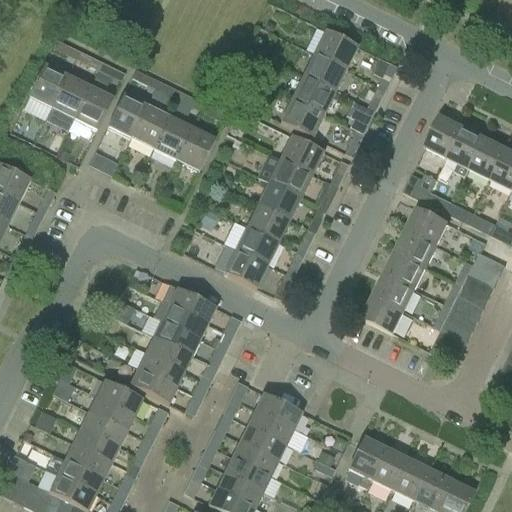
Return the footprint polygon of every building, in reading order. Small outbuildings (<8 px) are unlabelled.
[(264,32),(270,36),(274,28),(268,24),(264,32)] [(356,50),(324,34),(312,58),(344,74),(356,50)] [(66,59),(70,50),(56,43),(52,52),(66,59)] [(261,59),(265,51),(257,47),(253,55),(261,59)] [(89,70),(93,61),(78,54),(74,63),(89,70)] [(243,62),(255,68),(259,60),(246,54),(243,62)] [(301,80),(333,96),(344,74),(312,58),(301,80)] [(111,81),(115,72),(101,65),(97,74),(111,81)] [(397,70),(395,69),(388,66),(381,81),(390,85),(397,70)] [(51,112),(67,80),(43,69),(28,101),(51,112)] [(146,89),(150,80),(135,73),(131,82),(146,89)] [(73,123),(89,91),(67,80),(51,112),(73,123)] [(290,103),(322,119),(333,96),(301,80),(290,103)] [(168,100),(172,91),(158,84),(153,93),(168,100)] [(370,103),(379,107),(386,92),(377,88),(370,103)] [(89,91),(73,123),(96,135),(112,102),(89,91)] [(191,111),(195,102),(180,95),(176,104),(191,111)] [(122,98),(106,130),(130,142),(145,109),(122,98)] [(322,119),(290,103),(279,126),(311,141),(322,119)] [(213,122),(217,113),(203,106),(199,115),(213,122)] [(152,153),(168,120),(145,109),(130,142),(152,153)] [(360,109),(353,123),(367,130),(374,115),(360,109)] [(447,161),(462,130),(440,119),(425,150),(447,161)] [(174,164),(190,131),(168,120),(152,153),(174,164)] [(458,167),(454,175),(466,181),(470,172),(469,172),(485,141),(462,130),(447,161),(458,167)] [(190,131),(174,164),(198,176),(214,143),(190,131)] [(356,152),(363,137),(355,133),(348,148),(356,152)] [(311,178),(322,155),(290,139),(279,163),(311,178)] [(491,183),(506,152),(485,141),(469,172),(470,172),(491,183)] [(69,157),(59,152),(55,159),(65,164),(69,157)] [(511,193),(511,154),(506,152),(491,183),(511,193)] [(268,186),(300,201),(311,178),(279,163),(268,158),(256,181),(268,186)] [(99,175),(110,180),(117,167),(105,161),(99,175)] [(332,179),(341,184),(348,169),(339,164),(332,179)] [(31,183),(0,168),(0,197),(19,207),(31,183)] [(230,192),(233,185),(231,179),(224,175),(219,187),(230,192)] [(412,178),(403,195),(402,196),(416,202),(421,191),(418,190),(422,183),(412,178)] [(337,191),(323,185),(316,200),(329,206),(337,191)] [(256,208),(289,224),(300,201),(268,186),(256,208)] [(48,211),(55,196),(47,192),(39,206),(48,211)] [(443,202),(429,195),(424,206),(438,213),(443,202)] [(0,225),(8,229),(19,207),(0,197),(0,225)] [(465,213),(451,206),(446,217),(459,224),(465,213)] [(246,231),(277,246),(289,224),(256,208),(246,231)] [(318,229),(326,214),(317,210),(310,224),(318,229)] [(207,231),(215,216),(207,211),(206,213),(199,227),(207,231)] [(405,234),(436,250),(447,227),(416,212),(405,234)] [(37,233),(44,219),(36,214),(28,229),(37,233)] [(468,228),(482,235),(487,224),(473,217),(468,228)] [(496,229),(495,228),(490,239),(503,245),(509,234),(496,228),(496,229)] [(235,253),(266,269),(277,246),(246,231),(235,253)] [(307,251),(315,237),(306,232),(299,247),(307,251)] [(395,256),(425,271),(436,250),(405,234),(395,256)] [(26,256),(33,241),(24,237),(17,252),(26,256)] [(266,269),(235,253),(223,277),(255,292),(266,269)] [(296,274),(304,259),(295,255),(288,270),(296,274)] [(383,278),(414,293),(425,271),(395,256),(383,278)] [(500,280),(505,269),(479,256),(474,267),(500,280)] [(14,279),(22,264),(13,260),(6,275),(14,279)] [(500,280),(474,267),(468,278),(494,291),(500,280)] [(133,278),(142,282),(144,276),(136,272),(133,278)] [(285,296),(292,282),(284,278),(277,292),(285,296)] [(373,299),(404,315),(414,293),(383,278),(373,299)] [(494,291),(468,278),(463,289),(489,302),(494,291)] [(0,299),(3,301),(10,287),(2,283),(0,286),(0,299)] [(215,311),(177,292),(168,288),(160,305),(168,310),(169,309),(207,328),(215,311)] [(489,302),(463,289),(457,300),(483,313),(489,302)] [(404,315),(373,299),(361,322),(392,337),(404,315)] [(483,313),(457,300),(452,311),(478,324),(483,313)] [(161,325),(199,344),(207,328),(169,309),(168,310),(161,325)] [(478,324),(452,311),(447,321),(473,335),(478,324)] [(473,335),(447,321),(441,332),(467,345),(473,335)] [(153,341),(192,360),(199,344),(161,325),(153,341)] [(232,341),(238,330),(228,325),(222,336),(232,341)] [(467,345),(441,332),(436,344),(462,356),(467,345)] [(225,357),(230,345),(220,340),(214,352),(225,357)] [(192,360),(153,341),(145,356),(184,375),(192,360)] [(462,356),(436,344),(429,356),(455,369),(462,356)] [(137,372),(176,391),(184,375),(145,356),(137,372)] [(217,373),(222,361),(212,356),(207,368),(217,373)] [(65,366),(57,382),(60,383),(68,387),(75,371),(65,366)] [(500,377),(511,382),(511,368),(506,366),(500,377)] [(176,391),(137,372),(129,388),(168,408),(176,391)] [(209,388),(215,377),(204,372),(199,383),(209,388)] [(495,388),(511,396),(511,382),(500,377),(495,388)] [(142,403),(104,384),(96,401),(134,420),(142,403)] [(242,402),(248,390),(237,385),(232,397),(242,402)] [(201,404),(207,393),(197,388),(191,399),(201,404)] [(511,396),(495,388),(489,399),(511,410),(511,396)] [(255,415),(294,434),(302,417),(263,398),(255,415)] [(88,417),(126,436),(134,420),(96,401),(88,417)] [(234,417),(240,406),(229,401),(224,412),(234,417)] [(194,420),(199,409),(189,404),(183,415),(194,420)] [(247,430),(247,431),(286,450),(294,434),(255,415),(247,430)] [(159,432),(165,421),(154,416),(149,427),(159,432)] [(80,432),(81,433),(119,451),(126,436),(88,417),(80,432)] [(226,433),(232,422),(221,417),(216,428),(226,433)] [(239,446),(240,446),(278,465),(286,450),(247,431),(247,430),(239,446)] [(72,448),(111,467),(119,451),(81,433),(80,432),(72,448)] [(152,448),(157,437),(147,432),(141,443),(152,448)] [(24,436),(20,444),(27,448),(31,439),(24,436)] [(217,454),(222,442),(212,437),(206,448),(217,454)] [(348,444),(337,439),(332,451),(343,456),(348,444)] [(362,479),(358,488),(366,492),(371,483),(370,483),(385,452),(362,441),(347,471),(362,479)] [(231,462),(232,462),(270,481),(278,465),(240,446),(239,446),(231,462)] [(65,464),(103,483),(111,467),(72,448),(65,464)] [(144,464),(149,453),(139,448),(133,459),(144,464)] [(392,494),(407,463),(385,452),(370,483),(371,483),(392,494)] [(209,470),(214,459),(204,453),(198,465),(209,470)] [(321,455),(317,465),(322,467),(329,470),(333,461),(321,455)] [(14,458),(6,474),(14,478),(24,483),(28,485),(36,469),(14,458)] [(224,478),(263,497),(270,481),(232,462),(231,462),(224,478)] [(413,504),(429,474),(407,463),(392,494),(413,504)] [(57,480),(95,499),(103,483),(65,464),(57,480)] [(136,480),(142,469),(131,464),(125,475),(136,480)] [(201,486),(206,475),(196,469),(190,481),(201,486)] [(333,475),(327,471),(323,479),(330,482),(333,475)] [(4,473),(0,480),(0,497),(4,500),(14,478),(6,474),(4,473)] [(414,505),(410,511),(437,511),(451,485),(429,474),(413,504),(414,505)] [(4,500),(13,504),(24,483),(14,478),(4,500)] [(216,493),(253,511),(255,511),(263,497),(224,478),(216,493)] [(128,496),(134,485),(123,479),(118,491),(128,496)] [(88,511),(95,499),(57,480),(49,495),(54,498),(63,502),(74,507),(82,511),(88,511)] [(34,488),(28,485),(24,483),(13,504),(23,509),(34,488)] [(465,511),(474,496),(451,485),(437,511),(465,511)] [(193,502),(198,491),(188,486),(182,497),(193,502)] [(34,488),(23,509),(28,511),(34,511),(44,493),(34,488)] [(46,511),(54,498),(49,495),(44,493),(34,511),(46,511)] [(253,511),(216,493),(208,510),(211,511),(253,511)] [(120,511),(126,500),(115,495),(110,507),(120,511)] [(46,511),(58,511),(63,502),(54,498),(46,511)] [(71,511),(74,507),(63,502),(58,511),(71,511)]
